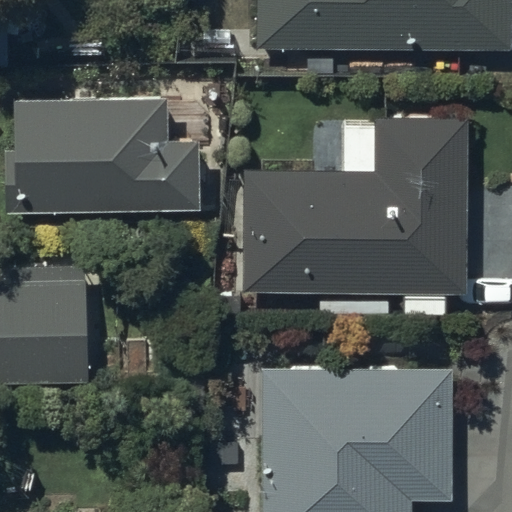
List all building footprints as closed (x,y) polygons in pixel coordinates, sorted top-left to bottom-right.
[(253,0),(254,50),(510,52),(510,0),(253,0)] [(165,101),(95,102),(95,89),(72,89),(72,102),(12,102),(12,152),(4,153),(4,214),(198,212),(197,143),(166,143),(165,101)] [(388,314),(388,293),(404,293),(403,316),(445,316),(445,294),(461,294),(463,124),(343,122),(342,173),(242,172),(241,291),(321,292),(320,313),(388,314)] [(0,283),(0,384),(85,384),(83,268),(18,269),(18,283),(0,283)] [(295,365),(289,371),(259,371),(259,511),(409,511),(410,503),(450,503),(450,371),(400,371),(393,364),(372,364),(365,371),(329,371),(323,364),(295,365)]
